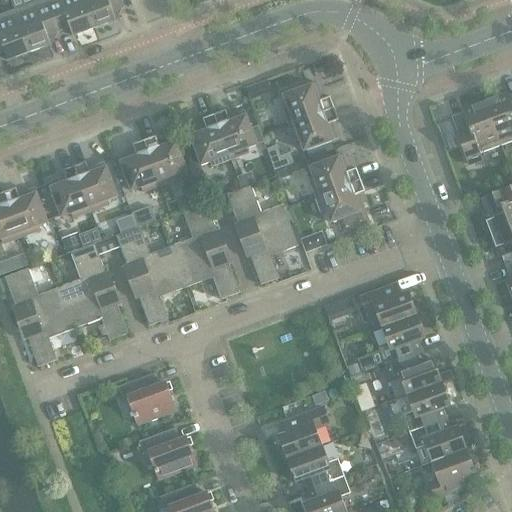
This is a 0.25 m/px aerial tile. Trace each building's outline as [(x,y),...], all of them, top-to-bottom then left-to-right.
[(13,11),(29,53),(50,45),(47,36),(58,32),(46,0),(32,0),(34,3),(13,11)] [(73,36),(94,29),(83,0),(46,0),(58,32),(70,28),(73,36)] [(83,0),(94,29),(116,21),(112,12),(124,8),(121,0),(83,0)] [(29,53),(13,11),(0,15),(0,53),(4,52),(8,61),(29,53)] [(289,125),(334,109),(330,97),(323,100),(317,83),(283,96),(287,105),(282,107),(289,125)] [(252,87),(245,89),(249,99),(256,97),(252,87)] [(485,102),(501,146),(511,142),(511,99),(509,100),(507,94),(485,102)] [(501,146),(485,102),(463,110),(465,117),(453,121),(469,165),(483,161),(480,154),(501,146)] [(334,109),(289,125),(296,143),(300,142),(304,151),(338,139),(332,123),(338,120),(334,109)] [(214,115),(231,160),(249,153),(247,149),(257,145),(244,111),(228,117),(226,111),(214,115)] [(231,160),(214,115),(202,119),(205,126),(189,132),(201,166),(211,162),(213,167),(231,160)] [(144,141),(161,186),(179,179),(177,175),(187,171),(174,137),(158,143),(156,137),(144,141)] [(161,186),(144,141),(132,145),(135,152),(119,158),(131,192),(141,188),(143,193),(161,186)] [(316,197),(361,180),(356,169),(350,171),(343,155),(310,168),(313,177),(309,179),(316,197)] [(74,167),(91,212),(109,205),(108,201),(117,197),(105,163),(88,169),(86,162),(74,167)] [(91,212),(74,167),(63,171),(65,178),(49,184),(61,218),(71,214),(73,219),(91,212)] [(284,169),(276,172),(279,180),(287,177),(284,169)] [(361,180),(316,197),(322,215),(327,214),(331,223),(339,220),(343,233),(369,223),(358,194),(365,192),(361,180)] [(236,229),(240,242),(290,223),(283,205),(261,213),(251,187),(206,203),(209,211),(231,204),(239,228),(236,229)] [(4,193),(21,238),(39,231),(38,226),(47,223),(35,189),(19,195),(16,188),(4,193)] [(483,213),(491,235),(511,227),(511,188),(485,198),(489,211),(483,213)] [(21,238),(4,193),(0,194),(0,240),(1,240),(3,244),(21,238)] [(178,201),(169,204),(172,212),(181,209),(178,201)] [(171,247),(178,265),(227,247),(222,234),(218,235),(209,211),(206,203),(183,212),(193,239),(171,247)] [(132,215),(116,221),(121,234),(136,228),(132,215)] [(290,223),(240,242),(245,254),(249,253),(261,285),(279,278),(271,256),(298,246),(290,223)] [(505,255),(510,266),(511,265),(511,227),(491,235),(499,257),(505,255)] [(129,283),(178,265),(171,247),(150,255),(140,228),(116,237),(117,238),(120,248),(128,269),(124,270),(129,283)] [(325,230),(303,237),(308,251),(329,243),(325,230)] [(78,233),(62,239),(67,255),(71,253),(83,249),(78,235),(78,233)] [(117,238),(95,246),(99,256),(120,248),(117,238)] [(60,288),(67,306),(115,288),(111,275),(107,277),(99,256),(95,246),(95,244),(83,249),(71,253),(81,280),(60,288)] [(231,260),(227,247),(178,265),(186,288),(213,278),(221,300),(240,293),(228,261),(231,260)] [(24,254),(14,258),(18,269),(28,266),(24,254)] [(178,265),(129,283),(134,296),(138,294),(150,326),(168,320),(160,298),(186,288),(178,265)] [(18,324),(67,306),(60,288),(39,296),(29,269),(5,278),(0,279),(0,289),(1,294),(10,291),(17,310),(13,311),(18,324)] [(382,328),(417,315),(408,292),(396,297),(392,286),(360,298),(366,314),(375,311),(382,328)] [(67,306),(75,329),(101,319),(108,337),(109,341),(128,334),(116,302),(120,301),(115,288),(67,306)] [(67,306),(18,324),(23,337),(26,336),(38,368),(57,361),(49,339),(75,329),(67,306)] [(417,315),(382,328),(388,345),(379,349),(385,365),(417,353),(413,343),(425,338),(417,315)] [(108,337),(97,341),(100,349),(111,345),(109,341),(108,337)] [(417,353),(385,365),(391,382),(400,378),(407,396),(442,382),(433,359),(421,364),(417,353)] [(359,364),(347,368),(351,378),(362,374),(359,364)] [(138,426),(177,411),(166,382),(158,385),(154,374),(118,387),(123,400),(128,398),(138,426)] [(410,433),(442,421),(438,410),(450,406),(442,382),(407,396),(413,413),(404,416),(410,433)] [(366,384),(353,389),(357,401),(370,396),(366,384)] [(325,392),(312,397),(315,405),(316,406),(328,402),(328,400),(325,392)] [(287,460),(322,447),(316,429),(330,424),(324,408),(287,421),(291,432),(278,437),(287,460)] [(442,421),(410,433),(416,449),(425,446),(432,463),(467,450),(458,427),(445,432),(442,421)] [(159,481),(197,466),(186,437),(179,440),(174,429),(139,442),(144,455),(148,453),(159,481)] [(362,432),(358,448),(372,451),(368,440),(371,439),(370,436),(367,430),(362,432)] [(405,435),(392,439),(396,448),(408,443),(407,442),(405,435)] [(322,447),(287,460),(296,483),(308,478),(312,489),(344,477),(338,461),(329,464),(322,447)] [(467,450),(432,463),(438,480),(429,484),(435,500),(445,496),(448,505),(459,499),(457,492),(467,489),(462,478),(475,473),(467,450)] [(110,453),(101,456),(104,464),(112,461),(110,453)] [(344,477),(312,489),(316,499),(303,504),(306,511),(346,511),(341,497),(350,493),(344,477)] [(170,511),(214,511),(207,492),(199,495),(195,484),(160,497),(164,510),(169,508),(170,511)]
